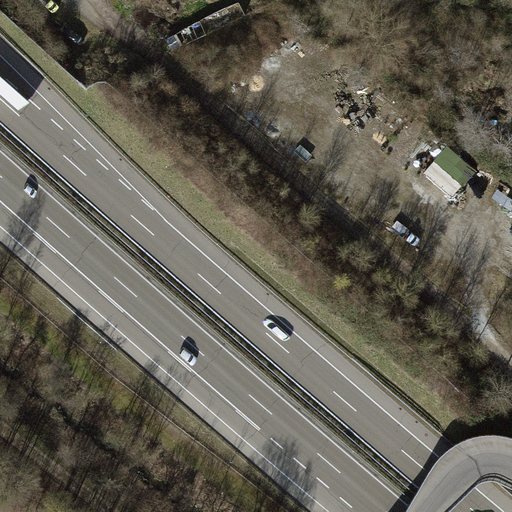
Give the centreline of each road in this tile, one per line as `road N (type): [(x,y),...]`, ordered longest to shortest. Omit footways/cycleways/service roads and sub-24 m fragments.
road 1 (motorway): [(478,511),(0,96)]
road 2 (track): [(511,362),(487,330),(93,0)]
road 3 (motorway): [(0,178),(384,511)]
road 4 (track): [(0,425),(114,511)]
